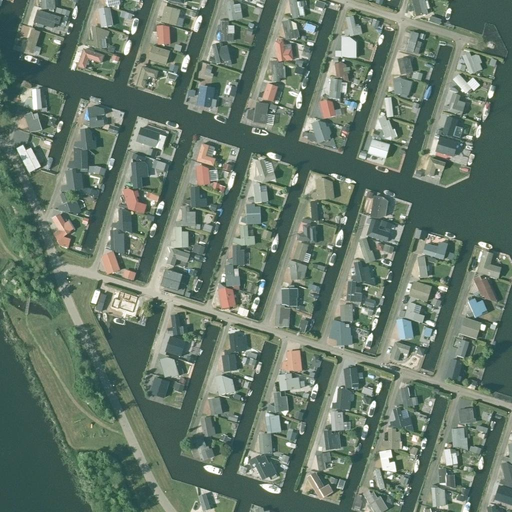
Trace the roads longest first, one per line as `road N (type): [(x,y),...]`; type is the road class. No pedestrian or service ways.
road 1 (residential): [(511,408),(56,269)]
road 2 (residential): [(170,511),(56,269)]
road 3 (residential): [(476,42),(339,0)]
road 4 (residential): [(56,269),(0,142)]
